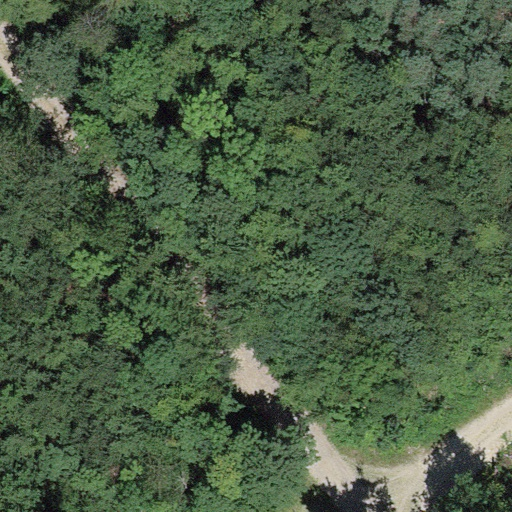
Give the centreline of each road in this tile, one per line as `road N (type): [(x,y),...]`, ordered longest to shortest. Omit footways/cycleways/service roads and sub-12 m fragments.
road 1 (track): [(0,48),(348,511)]
road 2 (track): [(360,511),(511,406)]
